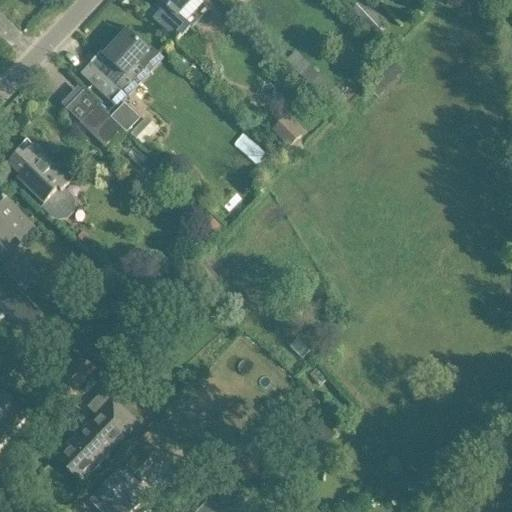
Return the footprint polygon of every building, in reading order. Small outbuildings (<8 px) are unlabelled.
[(158,0),(164,5),(163,6),(161,6),(160,6),(160,7),(159,9),(159,10),(160,11),(161,12),(153,21),(178,43),(192,27),(187,22),(204,4),(200,0),(158,0)] [(379,28),(384,24),(363,1),(353,11),(383,43),(388,38),(379,28)] [(101,53),(91,63),(116,86),(137,64),(146,72),(161,56),(152,48),(148,52),(128,33),(105,57),(101,53)] [(367,89),(379,99),(403,69),(391,59),(367,89)] [(123,130),(112,119),(99,106),(80,125),(105,149),(123,130)] [(112,119),(123,130),(127,133),(139,121),(125,107),(112,119)] [(288,115),(273,132),(291,148),(306,132),(288,115)] [(132,137),(143,147),(159,129),(148,119),(132,137)] [(76,179),(74,177),(60,163),(55,168),(33,147),(23,158),(20,154),(9,166),(21,177),(17,181),(43,206),(41,208),(51,218),(58,221),(68,219),(75,213),(76,203),(72,196),(65,189),(76,179)] [(135,148),(127,156),(140,167),(147,159),(135,148)] [(236,212),(245,202),(233,190),(224,200),(236,212)] [(33,228),(8,204),(0,196),(0,235),(7,228),(21,241),(33,228)] [(202,225),(213,237),(202,247),(206,251),(222,236),(207,220),(202,225)] [(209,288),(221,276),(203,257),(191,269),(209,288)] [(27,292),(38,281),(17,260),(6,271),(27,292)] [(65,403),(95,368),(81,357),(52,391),(65,403)] [(139,424),(118,404),(130,392),(117,379),(106,390),(105,389),(89,409),(97,416),(56,458),(82,483),(139,424)] [(0,444),(10,433),(26,416),(0,392),(0,391),(0,444)] [(310,400),(293,412),(297,418),(314,406),(310,400)] [(148,442),(125,466),(135,476),(158,452),(148,442)] [(111,511),(133,511),(136,509),(147,498),(120,472),(91,502),(102,511),(108,511),(110,511),(111,511)] [(221,511),(210,500),(198,511),(221,511)]
